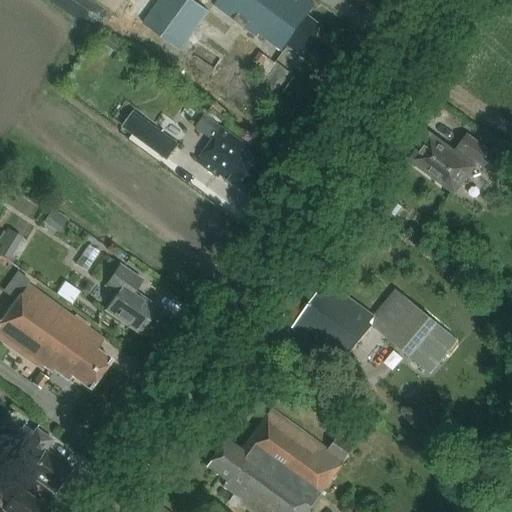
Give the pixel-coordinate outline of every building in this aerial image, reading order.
[(181,51),(208,13),(190,0),(159,0),(143,23),(181,51)] [(289,45),(303,55),(324,27),(309,16),(316,6),(307,0),(218,0),(216,4),(258,35),(260,32),(285,51),(289,45)] [(122,42),(109,33),(103,43),(116,51),(122,42)] [(275,64),(259,53),(253,61),(261,66),(258,70),(267,76),(275,64)] [(180,146),(134,111),(122,128),(168,162),(180,146)] [(268,164),(250,151),(250,149),(222,129),(199,161),(219,176),(221,173),(248,192),(268,164)] [(462,152),(480,166),(497,179),(507,165),(467,135),(455,151),(446,145),(444,147),(430,137),(412,162),(451,191),(471,164),(459,155),(462,152)] [(52,209),(46,218),(55,224),(61,215),(52,209)] [(20,238),(6,229),(0,239),(0,252),(8,258),(20,238)] [(157,308),(134,293),(142,281),(120,266),(106,287),(117,295),(106,312),(140,334),(157,308)] [(456,337),(397,291),(376,318),(327,283),(315,299),(303,291),(298,298),(292,293),(280,309),(288,314),(283,321),(343,365),(372,327),(429,372),(456,337)] [(72,378),(90,391),(113,359),(100,349),(107,340),(29,284),(0,323),(0,339),(41,369),(42,367),(52,374),(54,372),(68,382),(72,378)] [(39,373),(32,384),(41,390),(49,379),(39,373)] [(338,436),(327,451),(271,410),(241,451),(226,439),(206,467),(225,482),(222,486),(241,500),(237,504),(248,511),(309,511),(344,463),(343,462),(354,448),(338,436)] [(71,469),(46,451),(53,441),(36,429),(13,462),(30,474),(29,475),(55,493),(71,469)] [(16,448),(3,440),(0,444),(0,453),(9,460),(16,448)] [(0,485),(0,507),(7,511),(41,511),(46,507),(5,478),(0,485)]
